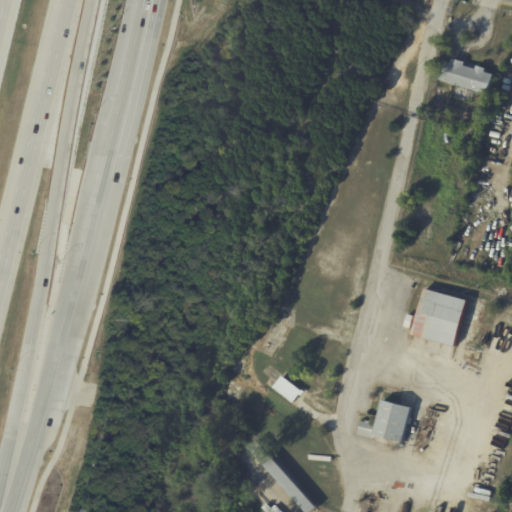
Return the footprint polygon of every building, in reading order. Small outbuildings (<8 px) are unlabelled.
[(456,58),(466,61),(465,65),(476,68),(477,65),(487,67),(486,71),(493,73),(487,93),(439,79),(444,60),(451,62),(451,61),(452,61),(453,58),(456,58)] [(462,298),(469,300),(456,346),(414,335),(415,329),(405,326),(409,314),(418,317),(426,288),(462,298)] [(272,389),(294,401),(302,389),(280,376),(272,389)] [(241,386),(238,393),(226,387),(229,380),(241,386)] [(411,408),(402,443),(373,435),(372,438),(357,434),(360,421),(364,422),(365,420),(370,421),(370,423),(375,425),(381,400),(411,408)] [(316,508),(312,511),(306,511),(250,448),(257,441),(317,508),(316,508)]
